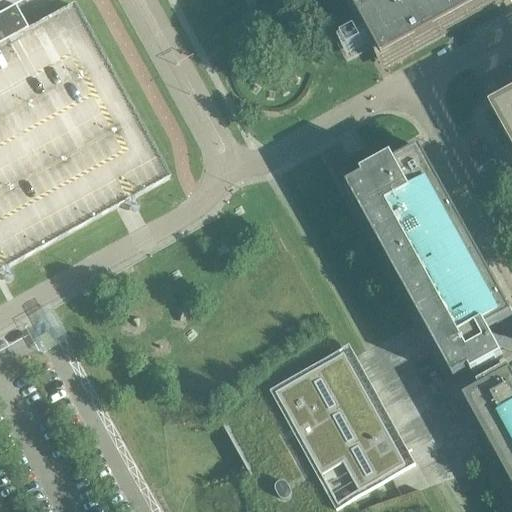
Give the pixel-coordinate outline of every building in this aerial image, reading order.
[(349,0),(374,42),(386,63),(497,2),(495,0),(349,0)] [(26,33),(12,9),(0,16),(0,271),(124,203),(167,179),(72,7),(26,33)] [(511,97),(493,108),(511,141),(511,97)] [(473,376),(504,359),(500,352),(510,347),(504,336),(494,342),(488,330),(511,315),(511,313),(421,149),(395,163),(393,159),(362,176),(365,180),(349,189),(455,381),(471,372),(473,376)] [(168,286),(188,275),(225,255),(231,252),(216,226),(153,260),(168,286)] [(345,356),(273,396),(222,424),(270,511),(328,511),(335,508),(353,498),(391,477),(407,468),(400,456),(354,372),(348,361),(345,356)] [(511,373),(509,368),(478,386),(481,390),(465,399),(511,484),(511,373)] [(447,390),(445,386),(441,380),(425,389),(431,399),(447,390)] [(464,421),(452,400),(436,409),(448,430),(464,421)]
